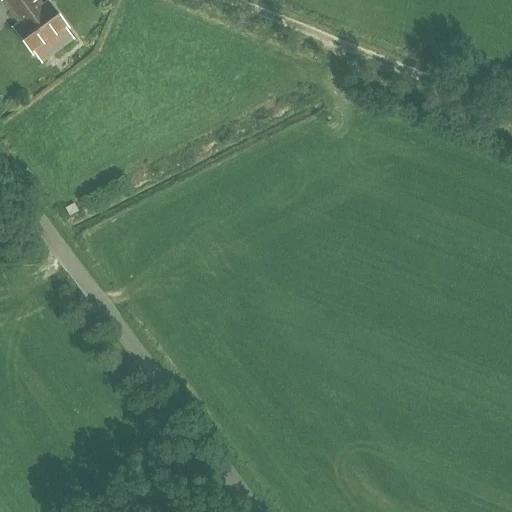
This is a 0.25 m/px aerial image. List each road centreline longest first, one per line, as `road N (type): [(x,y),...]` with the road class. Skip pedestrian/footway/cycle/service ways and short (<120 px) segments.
road 1 (unclassified): [(265,511),(0,165)]
road 2 (track): [(511,117),(224,0)]
